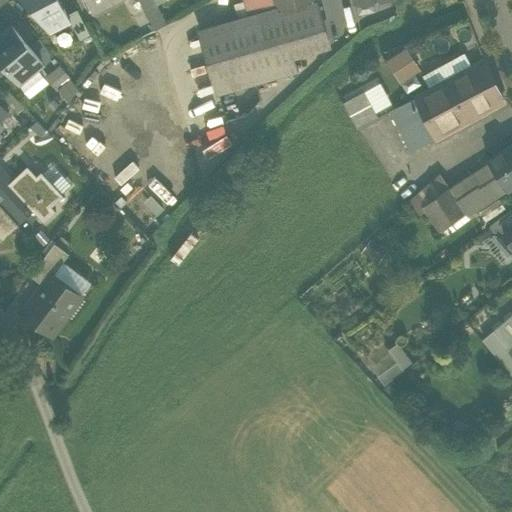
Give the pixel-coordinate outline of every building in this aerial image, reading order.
[(23,0),(50,32),(71,22),(67,15),(59,0),(23,0)] [(86,0),(92,11),(112,0),(86,0)] [(137,0),(154,30),(166,23),(157,5),(154,0),(137,0)] [(329,44),(315,0),(313,0),(251,18),(200,33),(217,91),(295,68),(291,55),(329,44)] [(246,0),(251,18),(313,0),(246,0)] [(77,9),(67,15),(71,22),(80,39),(90,35),(77,9)] [(0,36),(0,59),(19,82),(42,63),(12,27),(0,36)] [(397,82),(420,71),(408,46),(385,57),(397,82)] [(484,60),(467,69),(486,111),(504,102),(484,60)] [(73,80),(61,64),(45,77),(57,93),(59,91),(73,80)] [(470,120),(486,111),(467,69),(451,78),(470,120)] [(437,138),(470,120),(451,78),(416,97),(437,138)] [(80,88),(73,80),(59,91),(68,103),(80,88)] [(25,107),(10,91),(2,98),(17,115),(25,107)] [(357,128),(378,117),(364,92),(343,103),(357,128)] [(390,111),(410,151),(437,138),(416,97),(390,111)] [(17,122),(7,112),(0,119),(0,123),(8,131),(17,122)] [(488,162),(507,190),(511,186),(511,143),(487,160),(488,162)] [(488,162),(448,188),(465,213),(467,216),(507,190),(488,162)] [(52,164),(42,173),(61,194),(71,184),(52,164)] [(64,196),(61,194),(42,173),(41,172),(37,176),(27,166),(11,180),(35,205),(31,209),(43,222),(55,210),(52,207),(64,196)] [(0,202),(18,221),(31,209),(35,205),(11,180),(0,168),(0,202)] [(415,195),(423,206),(448,188),(438,175),(415,195)] [(441,230),(465,213),(448,188),(423,206),(441,230)] [(164,209),(151,196),(143,203),(157,216),(164,209)] [(0,238),(1,240),(17,224),(0,205),(0,238)] [(511,209),(499,219),(509,231),(511,228),(511,209)] [(31,275),(43,285),(51,276),(53,273),(54,274),(62,263),(69,254),(54,243),(46,254),(31,275)] [(53,273),(51,276),(79,297),(80,297),(90,283),(62,263),(54,274),(53,273)] [(67,314),(79,297),(51,276),(43,285),(24,311),(53,333),(67,314)] [(84,300),(80,297),(79,297),(67,314),(71,317),(84,300)] [(511,314),(493,330),(510,351),(511,349),(511,314)]
